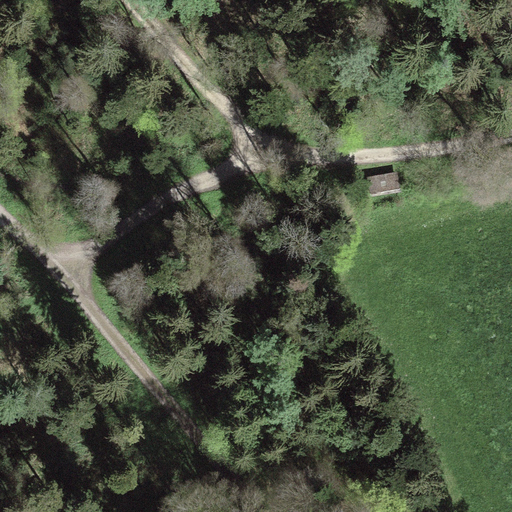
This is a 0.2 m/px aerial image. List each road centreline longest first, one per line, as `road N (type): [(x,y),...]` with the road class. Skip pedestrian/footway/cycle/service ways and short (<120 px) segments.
road 1 (track): [(57,266),(257,511)]
road 2 (track): [(57,266),(180,191),(275,160)]
road 3 (track): [(275,160),(511,137)]
road 4 (track): [(135,0),(275,160)]
